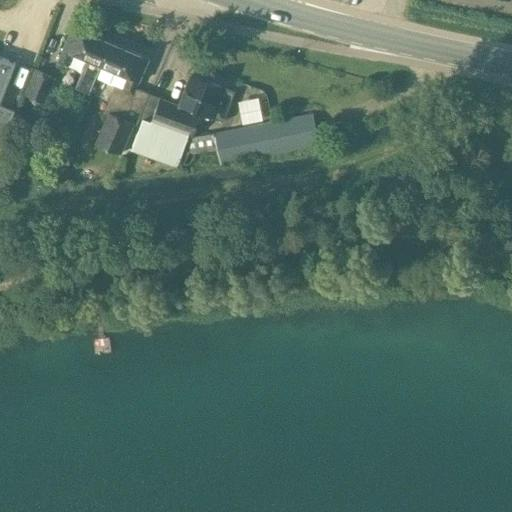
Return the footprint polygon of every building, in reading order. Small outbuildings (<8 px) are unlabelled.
[(75,87),(89,93),(101,65),(99,64),(110,40),(73,24),(56,63),(67,68),(73,53),(88,59),(75,87)] [(133,123),(136,125),(149,95),(135,90),(149,57),(110,40),(99,64),(101,65),(128,77),(123,88),(114,85),(103,113),(106,114),(95,144),(122,153),(133,123)] [(0,140),(3,142),(15,110),(0,104),(16,63),(0,56),(0,140)] [(24,95),(45,103),(56,77),(35,68),(24,95)] [(179,163),(189,167),(193,154),(216,149),(220,165),(319,144),(313,112),(192,137),(201,114),(222,122),(234,90),(191,74),(179,106),(149,95),(136,125),(139,126),(131,150),(177,167),(179,163)]
